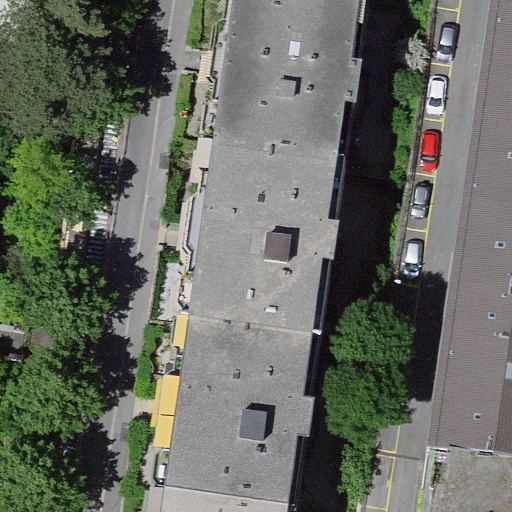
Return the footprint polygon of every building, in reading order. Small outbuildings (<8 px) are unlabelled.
[(234,0),(214,140),(356,161),(378,0),(234,0)] [(511,0),(504,0),(484,156),(511,159),(511,0)] [(214,140),(189,319),(330,339),(356,161),(214,140)] [(511,159),(484,156),(462,318),(511,324),(511,159)] [(511,324),(462,318),(442,471),(511,479),(511,324)] [(189,319),(163,498),(262,511),(305,511),(330,339),(189,319)] [(511,511),(511,479),(442,471),(436,511),(511,511)] [(262,511),(163,498),(161,511),(262,511)]
